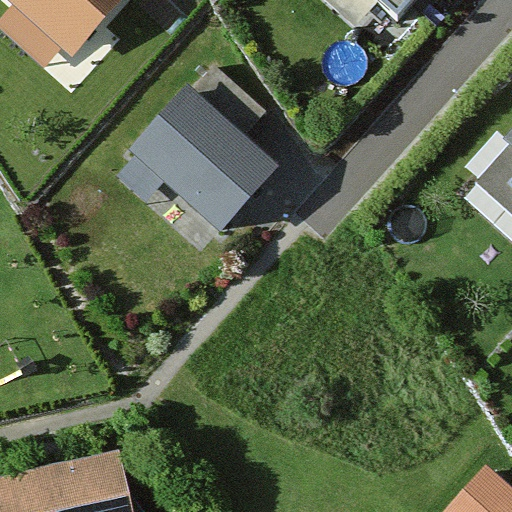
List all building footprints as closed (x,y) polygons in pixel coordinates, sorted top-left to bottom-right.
[(0,0),(0,19),(55,69),(117,0),(0,0)] [(380,0),(397,14),(409,0),(380,0)] [(219,215),(258,171),(178,99),(138,144),(219,215)] [(511,190),(511,164),(500,180),(511,190)] [(142,511),(119,476),(0,495),(0,511),(142,511)] [(511,511),(511,505),(476,478),(449,511),(511,511)]
